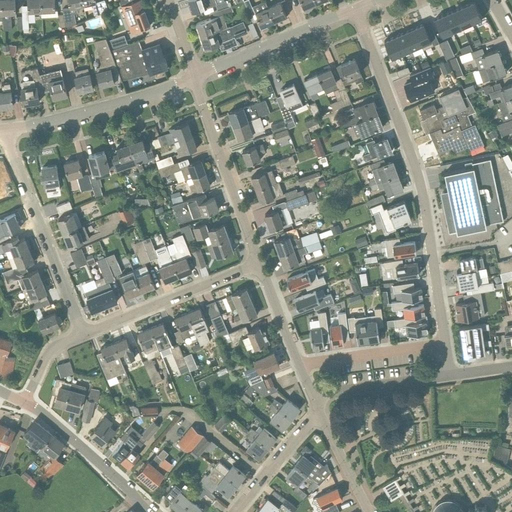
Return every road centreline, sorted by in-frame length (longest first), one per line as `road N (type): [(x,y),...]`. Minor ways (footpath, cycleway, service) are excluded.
road 1 (residential): [(449,376),(415,169),(354,9)]
road 2 (residential): [(82,335),(2,132)]
road 3 (residential): [(194,77),(2,132)]
road 4 (residential): [(259,264),(194,77)]
road 5 (residential): [(82,335),(259,264)]
road 6 (residential): [(354,9),(194,77)]
road 7 (tertiary): [(146,511),(23,404)]
road 8 (residential): [(314,400),(259,264)]
road 9 (residential): [(314,400),(449,376)]
road 10 (residential): [(235,511),(319,413)]
